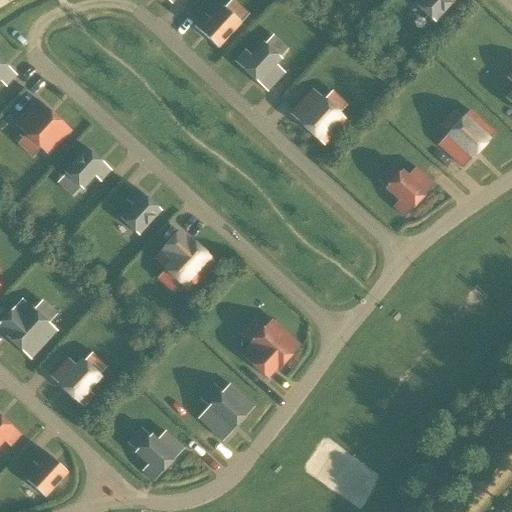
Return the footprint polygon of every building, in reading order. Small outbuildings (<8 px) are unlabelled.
[(435,23),(456,0),(422,0),(417,6),(435,23)] [(218,49),(241,24),(222,7),(210,20),(204,14),(193,26),(218,49)] [(268,93),(285,74),(277,66),(282,60),(263,42),(251,56),(245,50),(234,62),(244,71),(243,71),(255,82),(256,81),(268,93)] [(0,82),(6,88),(17,76),(7,68),(8,67),(0,59),(0,82)] [(312,89),(289,114),(302,126),(301,128),(314,139),(315,138),(324,147),(347,121),(338,113),(339,112),(326,100),(326,101),(322,97),(321,98),(312,89)] [(36,100),(14,125),(27,137),(39,148),(40,147),(49,156),(71,132),(62,124),(63,122),(51,111),(50,112),(36,100)] [(438,146),(462,169),(470,160),(471,160),(475,156),(476,157),(488,144),(487,143),(491,139),(490,138),(494,134),(470,111),(466,115),(465,115),(461,119),(460,119),(448,132),(449,133),(446,136),(447,137),(438,146)] [(86,148),(63,173),(67,177),(78,188),(79,187),(83,190),(95,177),(101,183),(112,171),(102,163),(103,162),(91,151),(90,152),(86,148)] [(435,185),(416,168),(409,176),(402,170),(399,174),(398,173),(387,186),(388,187),(385,190),(398,202),(393,208),(405,218),(412,209),(414,210),(425,197),(435,185)] [(139,237),(162,212),(158,209),(159,208),(147,197),(146,198),(137,189),(126,200),(132,205),(120,219),(123,223),(135,234),(135,233),(139,237)] [(189,292),(215,264),(210,259),(211,258),(207,254),(195,242),(194,243),(190,239),(189,240),(179,230),(175,234),(163,247),(164,248),(159,253),(160,253),(154,260),(167,272),(166,273),(178,284),(180,283),(189,292)] [(31,361),(57,332),(49,324),(34,310),(22,300),(11,312),(10,311),(0,322),(1,323),(0,323),(0,330),(7,336),(6,337),(10,341),(10,342),(21,352),(22,352),(31,361)] [(301,345),(273,320),(264,329),(263,328),(252,341),(253,342),(250,345),(250,344),(240,354),(252,366),(264,377),(268,380),(277,370),(278,370),(281,367),(282,368),(293,355),(292,355),(301,345)] [(67,358),(50,377),(58,384),(57,386),(61,389),(60,390),(74,401),(78,404),(79,404),(84,408),(94,397),(89,392),(102,378),(99,376),(84,362),(81,359),(75,365),(67,358)] [(197,420),(222,442),(235,428),(236,429),(246,417),(255,407),(230,385),(221,394),(220,394),(209,406),(210,406),(197,420)] [(0,445),(4,441),(11,447),(21,436),(12,428),(13,427),(0,415),(0,445)] [(184,449),(166,431),(158,440),(152,435),(134,454),(147,466),(142,472),(153,483),(163,472),(163,473),(174,462),(173,461),(184,449)] [(46,498),(68,474),(43,451),(33,462),(39,467),(27,481),(46,498)]
